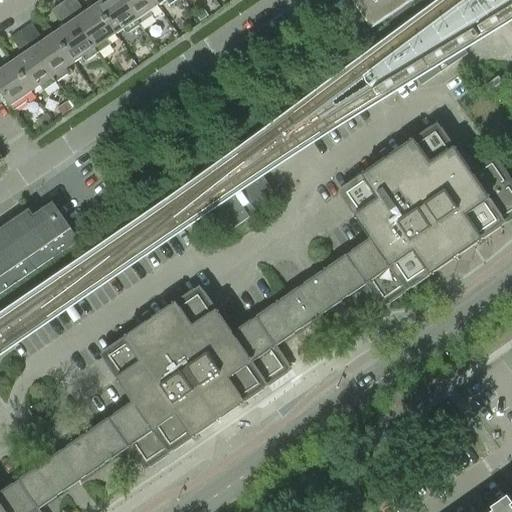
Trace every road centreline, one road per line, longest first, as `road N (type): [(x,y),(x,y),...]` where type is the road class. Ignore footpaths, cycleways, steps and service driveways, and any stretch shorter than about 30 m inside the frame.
road 1 (unclassified): [(190,511),(511,285)]
road 2 (residential): [(29,169),(278,0)]
